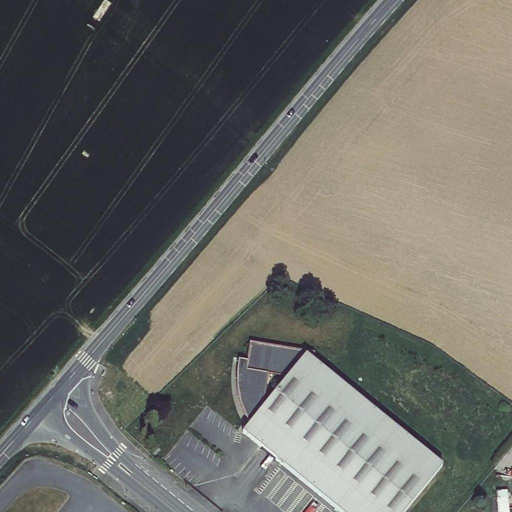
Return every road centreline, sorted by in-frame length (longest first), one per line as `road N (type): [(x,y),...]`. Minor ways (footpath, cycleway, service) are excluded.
road 1 (secondary): [(43,407),(393,0)]
road 2 (unclassified): [(43,407),(174,511)]
